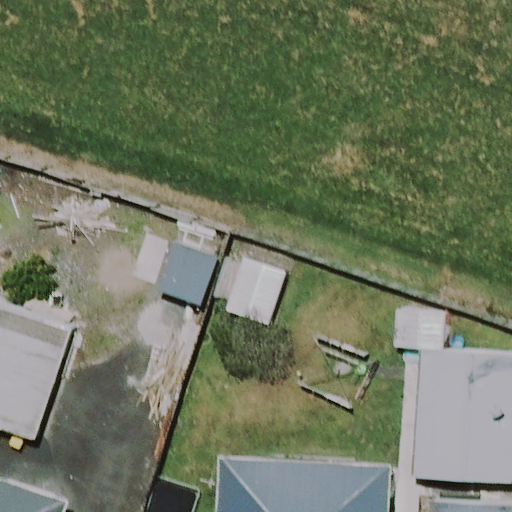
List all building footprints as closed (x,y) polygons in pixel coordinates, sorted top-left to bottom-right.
[(326,257),(235,228),(207,314),(299,343),(326,257)] [(511,369),(511,356),(446,353),(448,313),(376,310),(373,349),(409,351),(402,481),(506,486),(511,369)] [(0,425),(54,442),(83,343),(0,318),(0,425)] [(374,511),(377,462),(233,455),(230,511),(374,511)] [(0,511),(57,511),(63,494),(0,474),(0,511)]
